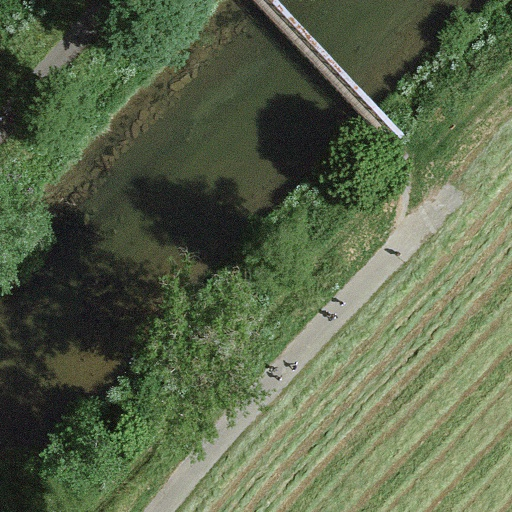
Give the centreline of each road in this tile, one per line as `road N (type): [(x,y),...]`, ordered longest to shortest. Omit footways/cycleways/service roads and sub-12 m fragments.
road 1 (track): [(164,511),(456,192),(511,147)]
road 2 (track): [(96,0),(0,116)]
